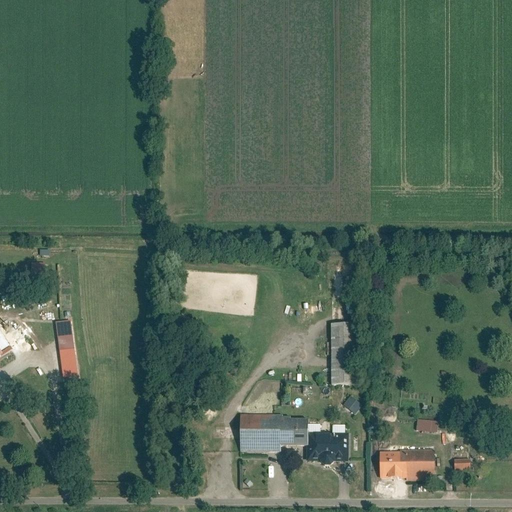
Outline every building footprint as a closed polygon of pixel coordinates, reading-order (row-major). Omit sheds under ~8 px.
[(31,270),(31,283),(46,283),(47,271),(31,270)] [(12,319),(0,325),(0,368),(30,351),(12,319)] [(61,352),(76,350),(71,322),(56,324),(61,352)] [(359,323),(333,323),(333,384),(359,384),(359,323)] [(364,407),(353,397),(345,405),(356,415),(364,407)] [(312,433),(312,419),(294,419),(294,417),(244,416),(243,453),(286,453),(286,448),(312,448),(312,433)] [(442,423),(422,420),(420,433),(441,436),(442,423)] [(312,461),(350,462),(350,434),(312,433),(312,448),(312,461)] [(433,452),(380,452),(380,478),(433,478),(433,452)] [(474,461),(457,462),(458,471),(475,471),(474,461)]
